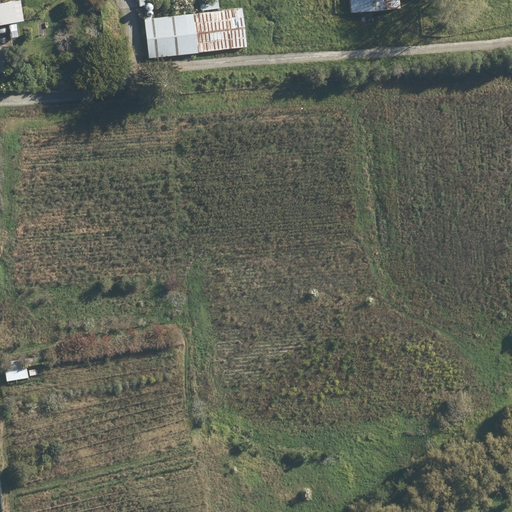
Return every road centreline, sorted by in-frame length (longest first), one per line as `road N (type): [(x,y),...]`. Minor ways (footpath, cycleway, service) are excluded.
road 1 (track): [(511,37),(146,69)]
road 2 (track): [(0,99),(111,88),(128,78),(129,0)]
